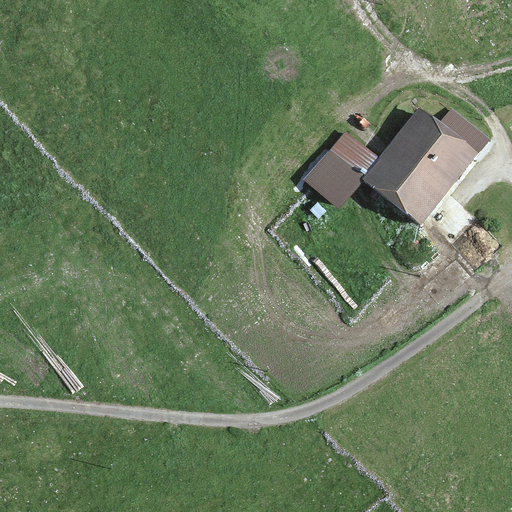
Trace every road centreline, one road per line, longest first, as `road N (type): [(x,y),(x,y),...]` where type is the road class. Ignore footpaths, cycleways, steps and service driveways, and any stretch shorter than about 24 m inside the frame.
road 1 (track): [(511,276),(365,384),(284,418),(0,413)]
road 2 (track): [(511,161),(470,82),(421,76),(359,0)]
